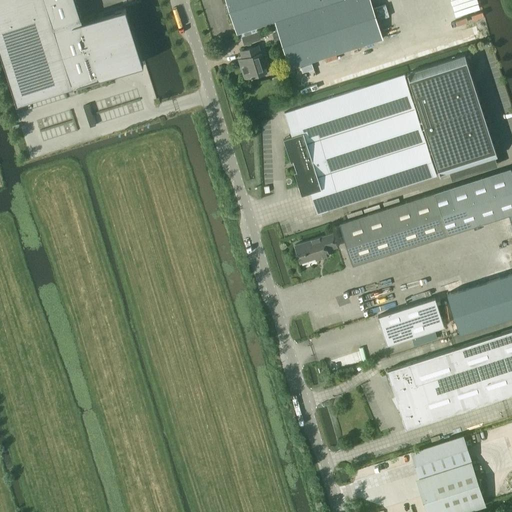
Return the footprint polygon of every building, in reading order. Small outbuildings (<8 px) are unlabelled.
[(0,0),(0,50),(16,103),(111,73),(111,71),(115,70),(116,72),(121,70),(119,63),(138,57),(130,33),(133,32),(133,31),(130,32),(122,8),(82,20),(75,0),(0,0)] [(226,0),(237,33),(275,21),(337,0),(226,0)] [(370,0),(337,0),(275,21),(290,68),(382,38),(370,0)] [(281,40),(278,31),(272,33),(275,41),(281,40)] [(245,44),(256,40),(254,33),(242,37),(245,44)] [(255,70),(265,67),(258,45),(241,51),(245,64),(241,66),(245,78),(257,74),(255,70)] [(464,54),(407,72),(409,78),(438,168),(440,175),(449,172),(495,157),(497,157),(495,150),(466,60),(464,54)] [(307,192),(310,191),(317,214),(322,212),(437,175),(404,75),(290,111),(285,113),(292,135),(289,136),(296,159),(299,158),(302,169),(299,169),(307,192)] [(511,170),(511,168),(340,223),(353,264),(509,214),(511,223),(511,170)] [(327,247),(336,244),(332,233),(295,244),(301,262),(321,255),(322,258),(329,256),(327,247)] [(511,271),(446,293),(459,332),(511,314),(511,271)] [(434,328),(444,325),(435,297),(378,315),(387,344),(411,336),(434,328)] [(511,328),(387,369),(396,398),(394,399),(397,405),(398,404),(406,427),(511,392),(511,328)] [(437,338),(434,328),(411,336),(414,345),(437,338)] [(462,435),(413,450),(422,476),(416,478),(426,511),(464,511),(486,505),(462,435)]
